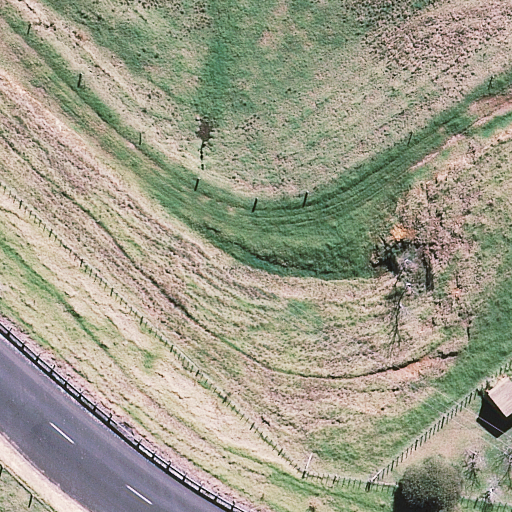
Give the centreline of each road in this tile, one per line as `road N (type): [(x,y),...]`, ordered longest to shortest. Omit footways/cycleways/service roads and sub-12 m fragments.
road 1 (track): [(0,30),(124,158),(195,206),(266,228),(332,213),(511,106)]
road 2 (unclassified): [(0,375),(70,441),(165,511)]
